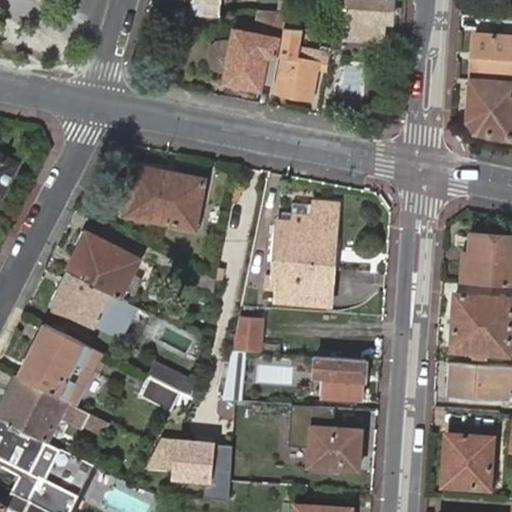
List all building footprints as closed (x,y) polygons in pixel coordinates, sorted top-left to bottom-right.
[(288,0),(260,0),(260,12),(264,12),(286,14),(288,0)] [(346,0),(345,33),(379,35),(380,21),(389,22),(390,0),(346,0)] [(289,9),(287,22),(300,25),(303,12),(289,9)] [(284,22),(286,14),(264,12),(260,36),(234,31),(231,42),(220,40),(219,40),(218,40),(216,41),(215,42),(213,43),(211,45),(209,47),(209,49),(208,51),(207,54),(207,57),(207,59),(208,61),(209,64),(210,66),(212,68),(214,69),(216,71),(225,73),(224,81),(258,89),(259,82),(272,85),(278,53),(284,22)] [(287,22),(284,22),(278,53),(282,54),(275,92),(311,99),(318,61),(296,57),(300,34),(302,26),(300,25),(287,22)] [(302,26),(300,34),(315,37),(316,28),(302,26)] [(511,82),(511,36),(471,33),(468,79),(511,82)] [(511,82),(468,79),(465,119),(475,132),(511,139),(511,82)] [(0,190),(13,165),(0,158),(0,190)] [(123,216),(188,228),(193,201),(199,202),(203,180),(149,169),(144,175),(130,172),(123,216)] [(327,304),(329,267),(319,267),(321,244),(330,244),(333,202),(308,200),(307,225),(302,225),(303,205),(287,204),(286,214),(278,213),(277,223),(274,223),(271,276),(270,282),(274,282),(274,291),(273,301),(327,304)] [(193,201),(188,228),(194,229),(199,202),(193,201)] [(460,262),(459,283),(511,287),(511,237),(468,234),(466,263),(460,262)] [(84,235),(80,241),(87,244),(91,238),(84,235)] [(109,293),(117,297),(135,259),(91,238),(87,244),(80,241),(65,271),(109,293)] [(329,267),(330,244),(321,244),(319,267),(329,267)] [(188,283),(210,293),(215,280),(212,279),(194,270),(188,283)] [(109,293),(65,271),(48,304),(91,327),(109,293)] [(274,291),(274,282),(270,282),(271,276),(262,276),(262,290),(274,291)] [(506,355),(510,298),(453,294),(449,350),(506,355)] [(230,350),(240,351),(247,352),(253,319),(236,316),(230,350)] [(33,342),(16,378),(63,401),(74,406),(101,353),(46,325),(37,344),(33,342)] [(235,402),(240,351),(230,350),(220,401),(232,402),(235,402)] [(260,352),(257,382),(293,386),(296,355),(260,352)] [(364,361),(312,357),(310,378),(318,378),(318,395),(353,398),(354,380),(362,381),(364,361)] [(147,377),(179,392),(190,398),(193,382),(154,362),(147,377)] [(511,368),(448,363),(446,396),(496,399),(497,389),(511,390),(511,368)] [(139,395),(170,411),(179,392),(147,377),(139,395)] [(63,401),(16,378),(0,407),(0,420),(44,441),(56,416),(63,401)] [(354,380),(353,398),(361,399),(362,381),(354,380)] [(100,434),(106,422),(74,406),(63,401),(56,416),(79,428),(81,425),(100,434)] [(47,481),(63,450),(44,441),(0,420),(0,458),(1,459),(0,461),(0,467),(17,476),(9,491),(15,494),(50,511),(72,511),(80,497),(47,481)] [(305,468),(356,472),(358,432),(308,428),(305,468)] [(488,490),(491,438),(444,434),(440,487),(488,490)] [(207,481),(210,446),(161,443),(147,469),(171,472),(171,478),(207,481)] [(229,483),(230,448),(210,446),(207,481),(229,483)] [(78,511),(101,468),(96,467),(72,511),(78,511)] [(50,511),(15,494),(7,509),(13,511),(50,511)]
